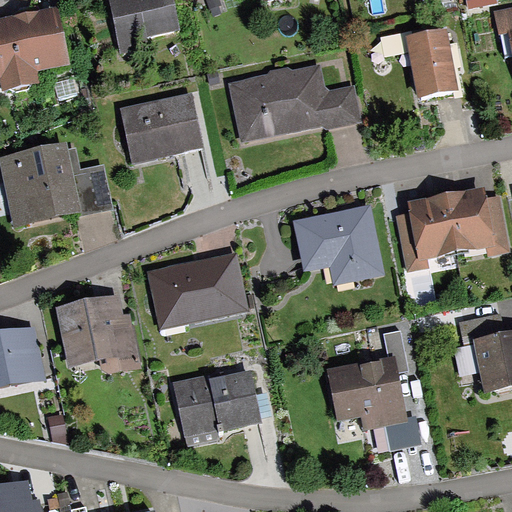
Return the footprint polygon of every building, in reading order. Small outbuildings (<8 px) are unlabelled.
[(171,0),(111,0),(121,50),(179,40),(171,0)] [(508,34),(511,56),(511,8),(494,12),(498,35),(508,34)] [(70,69),(58,11),(0,23),(0,91),(1,97),(39,88),(36,77),(70,69)] [(460,93),(448,34),(406,42),(418,101),(460,93)] [(320,65),(229,84),(242,144),(359,120),(353,88),(326,93),(320,65)] [(189,95),(118,108),(129,164),(200,150),(189,95)] [(87,212),(73,144),(0,159),(0,170),(12,228),(87,212)] [(447,194),(458,253),(487,247),(488,257),(511,252),(501,195),(486,198),(484,187),(447,194)] [(458,253),(447,194),(408,201),(410,213),(396,216),(407,272),(430,267),(428,259),(458,253)] [(362,201),(290,221),(304,272),(329,266),(334,281),(381,268),(362,201)] [(235,248),(146,269),(160,330),(250,308),(235,248)] [(116,295),(62,307),(74,364),(128,352),(116,295)] [(33,327),(0,335),(0,390),(46,379),(33,327)] [(511,387),(511,334),(475,344),(489,394),(511,387)] [(413,420),(398,357),(329,373),(341,421),(368,414),(372,430),(413,420)] [(265,419),(251,370),(172,392),(186,441),(265,419)] [(0,511),(32,511),(28,492),(0,499),(0,511)]
